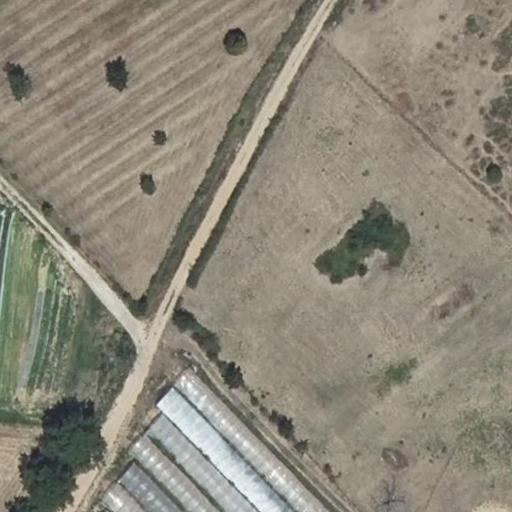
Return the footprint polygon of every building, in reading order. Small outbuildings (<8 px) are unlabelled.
[(328,511),(190,368),(174,384),(296,511),(328,511)] [(291,511),(173,390),(157,405),(259,511),(291,511)] [(255,511),(160,413),(144,429),(224,511),(255,511)] [(218,511),(145,436),(129,451),(187,511),(218,511)] [(181,511),(134,462),(118,478),(150,511),(181,511)] [(145,511),(118,484),(102,499),(113,511),(145,511)]
